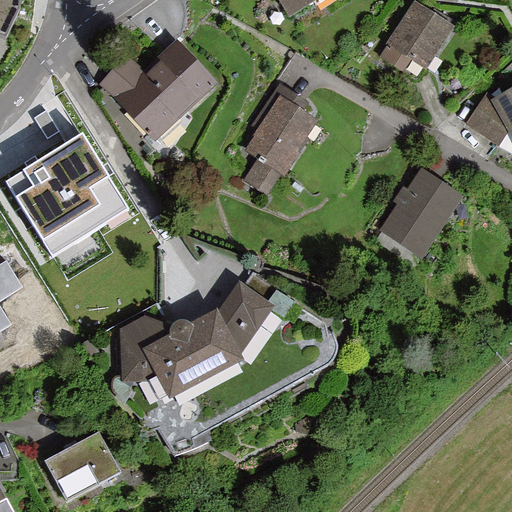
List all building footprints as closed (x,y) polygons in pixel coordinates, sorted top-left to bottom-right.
[(273,0),(288,24),(326,0),(273,0)] [(453,30),(415,4),(380,57),(397,69),(404,58),(425,72),(453,30)] [(215,90),(178,45),(142,74),(128,58),(106,76),(157,138),(215,90)] [(270,197),(317,125),(301,114),(306,107),(279,89),(253,128),(260,133),(248,152),(259,159),(246,181),(270,197)] [(511,92),(492,103),(511,142),(511,92)] [(105,161),(84,133),(26,176),(48,204),(72,186),(96,196),(105,161)] [(415,268),(461,199),(421,174),(376,243),(415,268)] [(247,274),(227,304),(180,327),(175,316),(127,341),(144,375),(167,363),(180,389),(254,352),(251,345),(282,297),(247,274)] [(125,469),(102,429),(48,458),(70,499),(125,469)] [(0,511),(21,511),(0,476),(0,511)]
